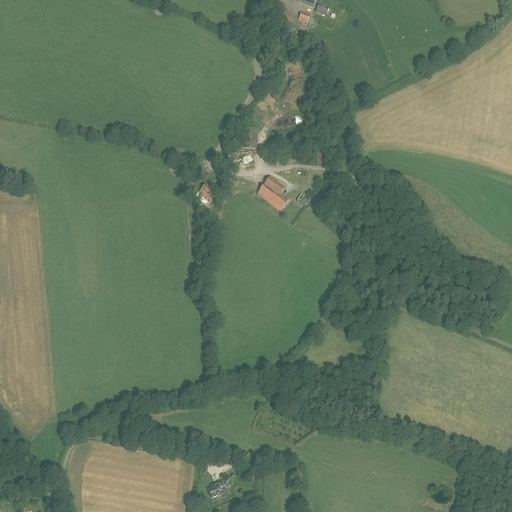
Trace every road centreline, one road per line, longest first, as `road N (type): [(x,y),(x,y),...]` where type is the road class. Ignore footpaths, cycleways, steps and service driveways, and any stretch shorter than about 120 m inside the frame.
road 1 (unclassified): [(356,179),(340,163),(217,168),(258,77),(251,25),(273,0)]
road 2 (track): [(511,347),(402,301),(354,254),(356,179)]
